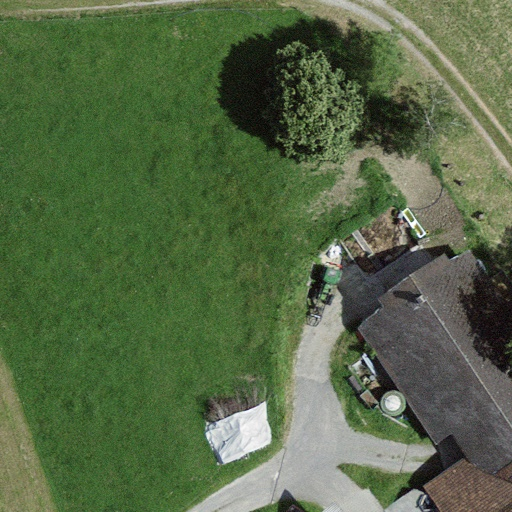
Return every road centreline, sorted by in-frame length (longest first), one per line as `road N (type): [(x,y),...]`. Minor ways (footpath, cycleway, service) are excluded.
road 1 (track): [(511,176),(363,8),(323,0)]
road 2 (track): [(191,0),(0,22)]
